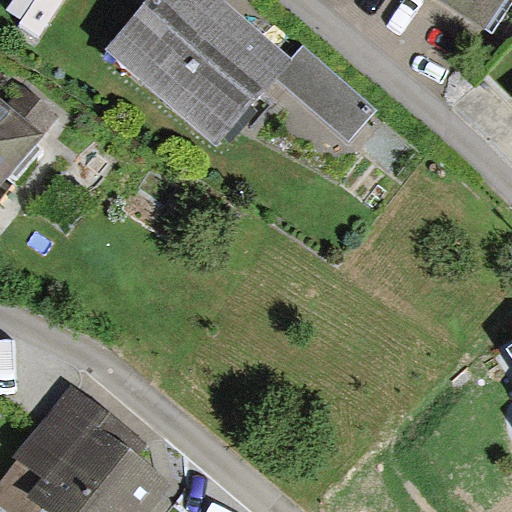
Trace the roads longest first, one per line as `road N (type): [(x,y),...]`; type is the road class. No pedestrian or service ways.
road 1 (residential): [(0,312),(134,388),(281,511)]
road 2 (residential): [(300,0),(511,187)]
